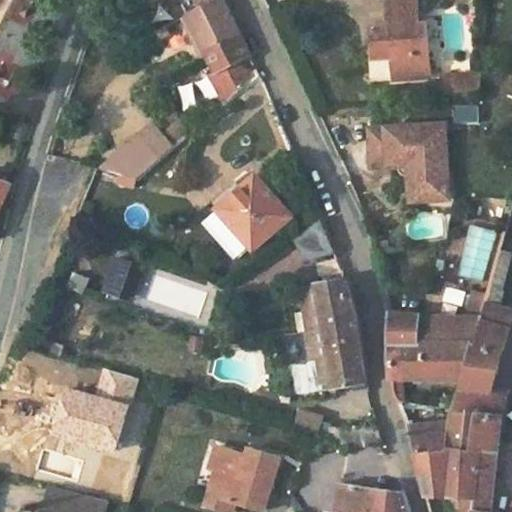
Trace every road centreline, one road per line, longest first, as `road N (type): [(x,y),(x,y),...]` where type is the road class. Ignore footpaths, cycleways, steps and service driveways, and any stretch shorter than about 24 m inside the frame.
road 1 (residential): [(240,0),(343,220),(416,511)]
road 2 (residential): [(87,0),(0,299)]
